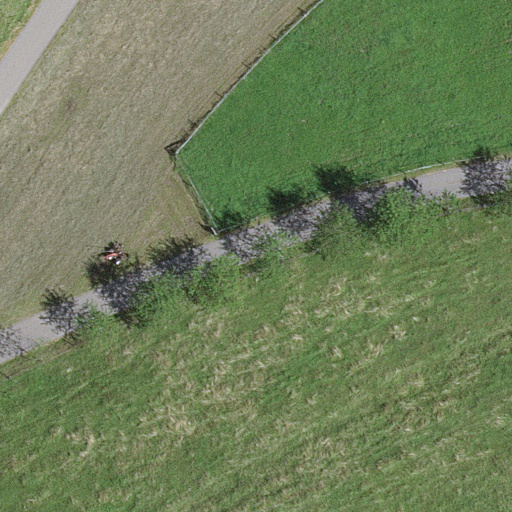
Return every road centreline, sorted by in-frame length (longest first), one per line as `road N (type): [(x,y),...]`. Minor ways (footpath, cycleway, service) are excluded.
road 1 (track): [(511,194),(338,230),(172,292),(0,373)]
road 2 (unclassified): [(0,99),(74,0)]
